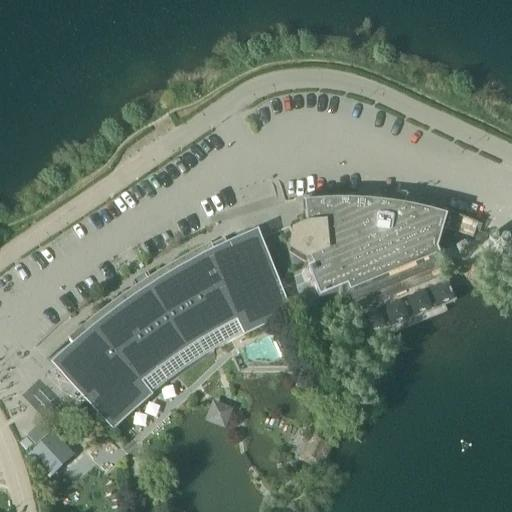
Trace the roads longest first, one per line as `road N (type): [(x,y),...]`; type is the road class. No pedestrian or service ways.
road 1 (unclassified): [(511,158),(402,107),(300,81),(257,90),(152,157)]
road 2 (unclassified): [(0,256),(152,157)]
